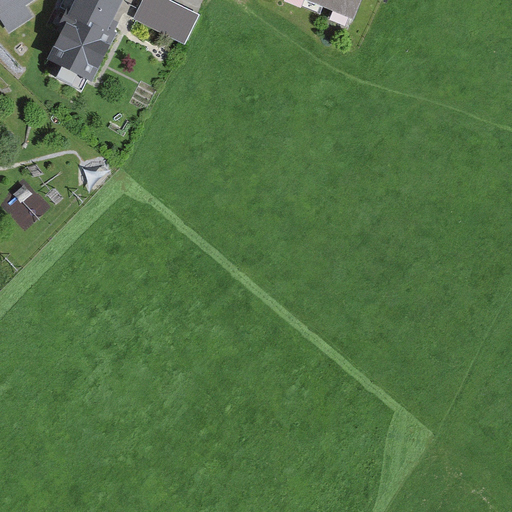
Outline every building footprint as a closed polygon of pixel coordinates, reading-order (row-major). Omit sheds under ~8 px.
[(0,0),(0,18),(31,0),(0,0)] [(127,0),(76,0),(50,61),(92,79),(127,0)] [(197,16),(161,0),(145,0),(135,24),(184,45),(197,16)] [(360,0),(313,0),(354,16),(360,0)] [(41,180),(13,194),(25,218),(53,203),(41,180)]
